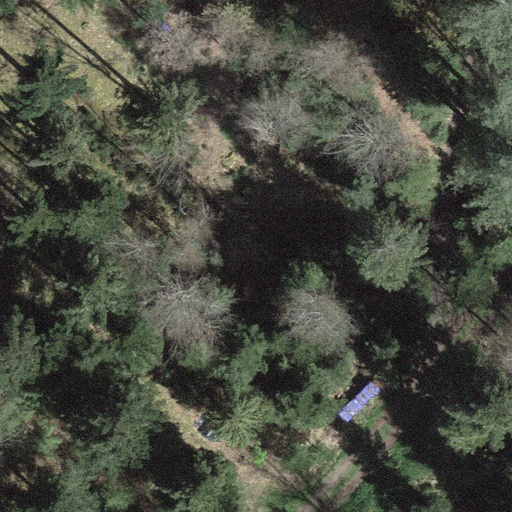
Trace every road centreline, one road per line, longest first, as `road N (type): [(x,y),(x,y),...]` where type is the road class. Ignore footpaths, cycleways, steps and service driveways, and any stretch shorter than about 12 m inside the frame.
road 1 (track): [(478,0),(426,373),(326,511)]
road 2 (track): [(511,280),(426,373)]
